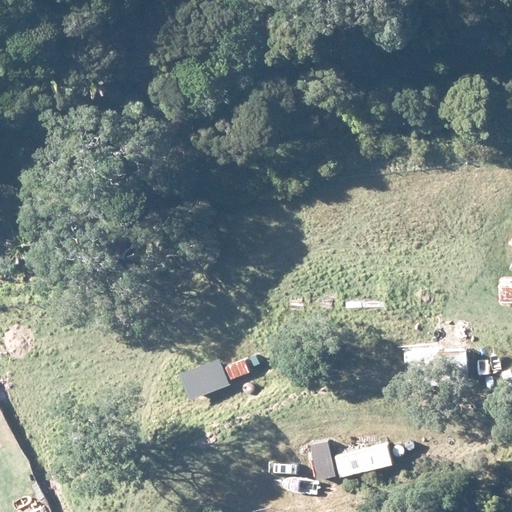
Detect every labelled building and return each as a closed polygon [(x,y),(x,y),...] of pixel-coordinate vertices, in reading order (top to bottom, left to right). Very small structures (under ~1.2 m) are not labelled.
[(500,300),(511,299),(511,281),(500,282),(500,300)] [(487,367),(506,356),(499,344),(480,355),(487,367)] [(469,348),(406,349),(407,385),(470,385),(469,348)] [(222,355),(179,370),(190,399),(232,384),(222,355)] [(331,437),(312,440),(318,478),(337,475),(331,437)] [(390,441),(337,453),(342,474),(395,462),(390,441)]
